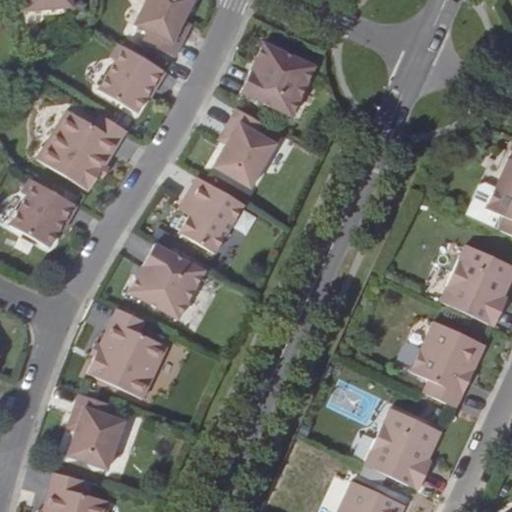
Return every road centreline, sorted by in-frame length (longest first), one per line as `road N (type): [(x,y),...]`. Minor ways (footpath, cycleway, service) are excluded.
road 1 (unclassified): [(236,0),(164,143),(56,320),(0,496)]
road 2 (secondary): [(212,511),(417,60)]
road 3 (unclassified): [(290,0),(417,60)]
road 4 (unclassified): [(511,401),(460,511)]
